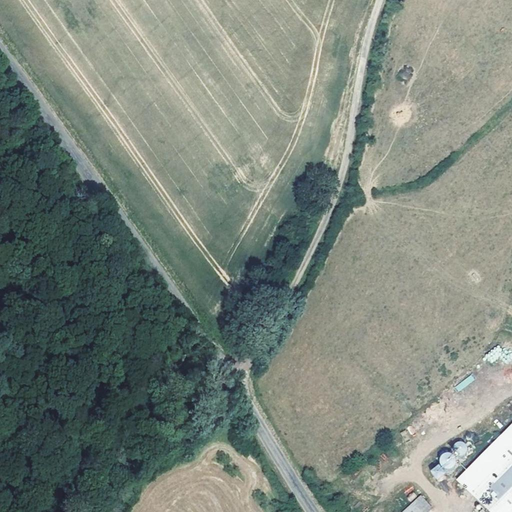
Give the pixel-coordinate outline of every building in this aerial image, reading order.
[(410,79),(412,67),(402,66),(400,78),(410,79)] [(458,391),(475,379),(471,374),(454,386),(458,391)] [(511,511),(511,427),(458,481),(488,511),(511,511)] [(428,468),(436,479),(458,463),(450,452),(428,468)] [(418,501),(406,511),(426,511),(428,511),(418,501)]
